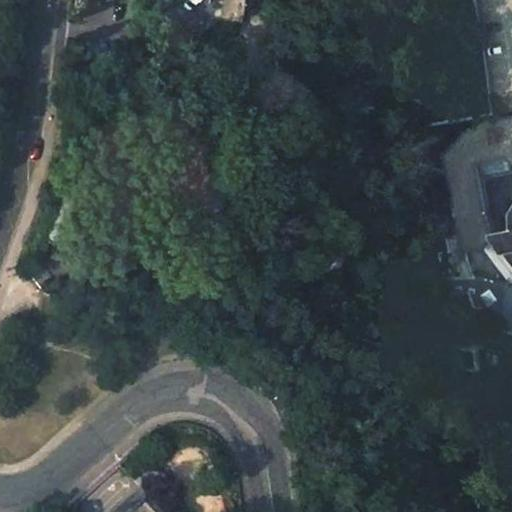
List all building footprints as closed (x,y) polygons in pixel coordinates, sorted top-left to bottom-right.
[(499,118),(498,115),(467,123),(468,129),(475,162),(506,156),(499,118)] [(511,115),(499,118),(506,156),(511,158),(511,115)] [(511,173),(511,158),(506,156),(475,162),(479,183),(511,173)] [(479,183),(475,162),(444,169),(450,199),(458,233),(462,252),(484,247),(492,239),(490,234),(479,183)] [(251,275),(246,216),(225,171),(214,173),(221,278),(251,275)] [(77,205),(57,198),(45,234),(65,241),(77,205)] [(458,233),(450,199),(434,203),(442,237),(458,233)] [(462,252),(458,233),(442,237),(445,254),(462,252)] [(468,279),(462,252),(445,254),(433,256),(439,281),(468,279)] [(511,287),(506,289),(499,330),(511,335),(511,287)]
